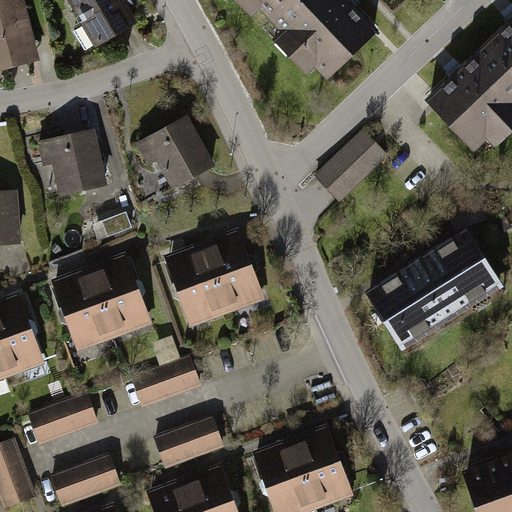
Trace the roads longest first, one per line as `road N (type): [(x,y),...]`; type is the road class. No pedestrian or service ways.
road 1 (residential): [(38,458),(343,346)]
road 2 (residential): [(269,189),(469,0)]
road 3 (residential): [(0,109),(89,89),(208,46)]
road 4 (residential): [(343,346),(428,511)]
road 5 (residential): [(269,189),(343,346)]
road 6 (residential): [(208,46),(269,189)]
